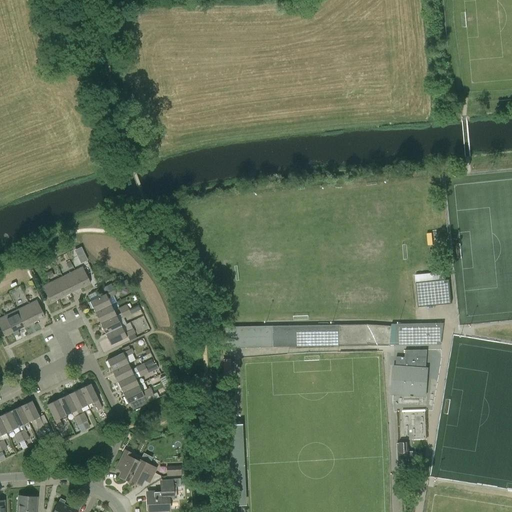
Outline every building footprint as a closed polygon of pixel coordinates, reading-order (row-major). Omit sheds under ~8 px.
[(84,246),(76,249),(81,262),(89,260),(84,246)] [(82,267),(74,271),(82,287),(90,284),(82,267)] [(82,287),(74,271),(62,277),(70,293),(82,287)] [(57,299),(70,293),(62,277),(50,283),(57,299)] [(439,305),(452,304),(449,280),(437,281),(425,282),(416,283),(418,307),(427,307),(439,305)] [(50,303),(57,299),(50,283),(42,287),(50,303)] [(89,302),(94,313),(111,305),(108,299),(115,295),(113,290),(94,300),(89,302)] [(34,322),(44,317),(36,301),(26,306),(34,322)] [(116,316),(111,305),(94,313),(100,324),(116,316)] [(34,322),(26,306),(16,311),(24,327),(34,322)] [(120,314),(128,310),(126,306),(118,309),(120,314)] [(122,319),(130,315),(128,310),(120,314),(122,319)] [(24,327),(16,311),(6,316),(14,332),(24,327)] [(14,332),(6,316),(0,318),(0,328),(4,337),(14,332)] [(116,316),(100,324),(105,335),(121,327),(116,316)] [(441,344),(443,323),(391,324),(391,327),(390,345),(441,344)] [(339,346),(338,325),(225,327),(226,348),(274,347),(339,346)] [(367,325),(338,325),(339,346),(368,346),(368,343),(390,345),(391,327),(374,325),(367,325)] [(124,333),(121,327),(105,335),(110,345),(134,334),(132,329),(124,333)] [(121,349),(123,353),(106,361),(112,372),(128,364),(125,357),(133,354),(131,349),(130,349),(128,346),(121,349)] [(396,366),(394,366),(392,395),(425,397),(428,369),(426,369),(427,350),(405,350),(405,358),(396,357),(396,366)] [(145,369),(153,365),(151,361),(143,364),(145,369)] [(128,364),(112,372),(117,383),(133,375),(131,370),(128,364)] [(135,368),(137,373),(145,369),(143,364),(135,368)] [(145,369),(148,373),(154,371),(152,366),(153,365),(145,369)] [(148,373),(145,369),(137,373),(139,377),(148,373)] [(138,386),(135,379),(139,377),(137,373),(133,375),(117,383),(122,393),(138,386)] [(102,408),(98,400),(90,384),(79,390),(87,405),(93,402),(97,410),(102,408)] [(152,392),(150,388),(141,392),(138,386),(122,393),(127,404),(130,403),(133,410),(147,403),(155,399),(152,392)] [(87,405),(79,390),(68,395),(76,411),(87,405)] [(76,411),(68,395),(58,400),(65,416),(76,411)] [(63,427),(59,419),(65,416),(58,400),(47,405),(58,429),(63,427)] [(38,427),(43,425),(31,401),(20,407),(28,423),(34,419),(38,427)] [(17,428),(28,423),(20,407),(9,412),(17,428)] [(105,410),(98,413),(101,420),(108,417),(105,410)] [(0,420),(6,433),(17,428),(9,412),(0,416),(0,420)] [(83,413),(78,415),(82,423),(86,421),(83,413)] [(82,423),(78,415),(74,418),(78,425),(82,423)] [(95,417),(90,419),(95,428),(99,426),(95,417)] [(244,505),(240,424),(228,425),(232,506),(244,505)] [(24,430),(19,432),(23,440),(27,438),(24,430)] [(23,440),(19,432),(15,435),(19,442),(23,440)] [(129,481),(130,479),(138,463),(128,458),(130,454),(124,451),(120,459),(126,462),(119,476),(129,481)] [(152,474),(155,469),(139,461),(138,463),(130,479),(140,484),(147,471),(152,474)] [(167,475),(181,475),(181,466),(167,466),(167,475)] [(167,510),(167,499),(174,499),(174,498),(177,498),(176,487),(181,486),(180,479),(173,479),(160,480),(160,492),(147,493),(148,511),(167,510)] [(34,511),(36,498),(18,496),(16,511),(34,511)] [(64,511),(67,507),(63,505),(64,503),(59,500),(59,499),(52,511),(64,511)]
